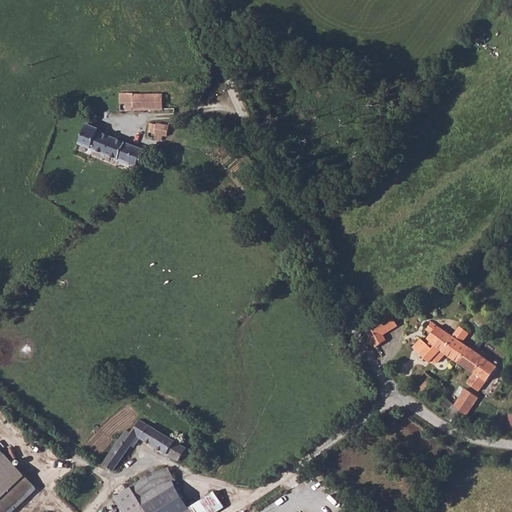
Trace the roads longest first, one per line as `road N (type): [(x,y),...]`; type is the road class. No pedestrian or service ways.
road 1 (unclassified): [(198,0),(260,163),(397,396)]
road 2 (track): [(251,502),(161,463),(119,480),(101,475),(0,399)]
road 3 (residential): [(397,396),(328,455),(251,502)]
road 4 (unclassified): [(397,396),(474,442),(511,445)]
